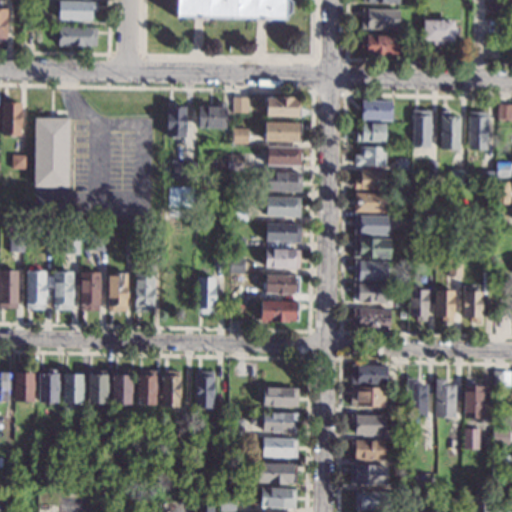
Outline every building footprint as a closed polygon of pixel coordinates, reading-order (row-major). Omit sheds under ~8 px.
[(288,0),(291,2),(291,12),(285,18),(282,18),(282,21),(172,18),(172,0),(288,0)] [(499,0),(499,13),(485,13),(485,0),(499,0)] [(96,3),(96,11),(92,11),(91,20),(56,19),(57,2),(96,3)] [(397,9),(397,30),(360,29),(360,8),(397,9)] [(453,21),(452,26),(458,26),(458,36),(452,36),(452,42),(442,42),(442,46),(431,45),(431,42),(421,42),(422,20),(453,21)] [(96,28),(95,47),(56,45),(56,27),(96,28)] [(22,29),(36,30),(35,44),(21,44),(22,29)] [(396,37),(396,55),(359,54),(360,36),(396,37)] [(10,103),(20,103),(19,136),(0,136),(0,97),(10,97),(10,103)] [(246,98),(245,114),(230,113),(231,97),(246,98)] [(292,99),(296,99),(296,107),(300,107),(300,117),(264,116),(264,98),(273,98),(273,97),(292,97),(292,99)] [(390,102),(390,121),(360,120),(360,101),(390,102)] [(174,107),(184,107),(184,116),(186,116),(186,133),(184,133),(184,138),(164,137),(164,102),(174,102),(174,107)] [(224,129),(197,129),(197,107),(215,107),(215,102),(225,102),(224,129)] [(511,120),(495,120),(495,105),(511,105),(511,120)] [(429,124),(430,125),(430,135),(429,135),(428,148),(410,147),(410,111),(429,111),(429,124)] [(448,116),(458,116),(457,150),(438,150),(438,111),(448,111),(448,116)] [(486,150),(466,150),(467,112),(486,113),(486,150)] [(66,188),(32,187),(33,118),(67,118),(66,188)] [(300,142),(262,141),(262,123),(300,123),(300,142)] [(384,142),(355,141),(355,131),(360,131),(360,123),(384,124),(384,142)] [(245,145),(231,145),(231,132),(245,132),(245,145)] [(299,166),(264,166),(265,147),(299,147),(299,166)] [(383,166),(353,166),(353,156),(359,156),(359,147),(384,147),(383,166)] [(26,170),(10,169),(11,155),(26,155),(26,170)] [(241,155),(241,171),(225,171),(225,168),(218,168),(218,156),(226,157),(226,155),(241,155)] [(407,170),(393,170),(393,160),(407,161),(407,170)] [(193,162),(192,181),(171,180),(172,161),(193,162)] [(436,178),(426,178),(426,162),(428,162),(437,162),(436,178)] [(508,178),(494,178),(494,162),(508,162),(508,178)] [(464,185),(448,185),(448,169),(464,169),(464,185)] [(383,189),(352,189),(352,179),(359,179),(359,171),(383,171),(383,189)] [(493,185),(479,185),(479,171),(493,171),(493,185)] [(299,192),(264,192),(264,172),(300,173),(299,192)] [(243,196),(230,196),(230,194),(230,179),(243,179),(243,196)] [(511,182),(511,187),(508,187),(508,204),(494,204),(494,182),(511,182)] [(387,212),(352,212),(352,193),(387,193),(387,212)] [(298,216),(263,216),(264,198),(299,198),(298,216)] [(246,221),(229,221),(230,206),(246,206),(246,221)] [(414,225),(401,225),(401,209),(414,209),(414,225)] [(385,236),(352,235),(353,216),(386,216),(385,236)] [(299,243),(263,242),(264,224),(299,224),(299,243)] [(105,251),(88,251),(88,250),(81,250),(81,231),(105,231),(105,251)] [(23,236),(23,253),(7,253),(8,236),(23,236)] [(78,255),(63,255),(63,236),(78,236),(78,255)] [(243,248),(228,248),(228,237),(243,238),(243,248)] [(389,258),(352,257),(352,239),(386,239),(389,239),(389,258)] [(132,256),(123,256),(123,242),(132,242),(132,256)] [(159,263),(146,263),(145,248),(159,248),(159,263)] [(298,268),(263,268),(263,250),(298,250),(298,268)] [(228,266),(212,266),(212,252),(227,252),(228,266)] [(243,258),(243,273),(228,273),(228,258),(243,258)] [(385,281),(357,281),(357,272),(353,272),(353,261),(385,262),(385,281)] [(460,278),(446,277),(446,261),(460,261),(460,278)] [(16,309),(0,309),(0,270),(16,271),(16,309)] [(63,272),(72,272),(71,310),(52,310),(52,272),(56,272),(56,270),(63,270),(63,272)] [(93,273),(99,273),(98,311),(78,310),(79,272),(87,273),(87,270),(94,271),(93,273)] [(43,310),(24,310),(25,271),(44,271),(43,310)] [(120,273),(126,273),(125,311),(106,311),(107,273),(115,273),(115,271),(120,271),(120,273)] [(152,312),(133,312),(133,274),(153,274),(152,312)] [(298,295),(263,294),(263,275),(298,276),(298,295)] [(213,314),(195,314),(195,278),(214,278),(213,314)] [(243,283),(243,300),(227,299),(228,282),(243,283)] [(385,303),(356,303),(356,300),(355,300),(355,294),(351,294),(351,283),(385,284),(385,303)] [(425,321),(415,321),(415,315),(407,315),(407,289),(426,290),(425,321)] [(452,322),(441,322),(441,317),(433,317),(433,290),(452,291),(452,322)] [(479,324),(470,323),(470,318),(461,318),(461,291),(479,291),(479,324)] [(297,322),(259,321),(259,301),(297,301),(297,322)] [(243,320),(228,320),(228,305),(243,305),(243,320)] [(388,310),(388,328),(351,327),(352,308),(388,310)] [(502,327),(492,326),(493,312),(503,312),(502,327)] [(385,385),(350,384),(350,365),(355,365),(385,365),(385,385)] [(7,381),(8,381),(8,389),(7,389),(7,401),(0,401),(0,366),(7,366),(7,381)] [(31,381),(33,381),(33,391),(31,391),(31,402),(12,402),(13,368),(31,368),(31,381)] [(80,374),(81,374),(81,383),(82,383),(81,392),(80,392),(80,404),(73,404),(73,413),(61,413),(62,368),(80,369),(80,374)] [(56,382),(57,382),(56,403),(36,402),(37,369),(56,369),(56,382)] [(105,383),(107,383),(106,392),(105,392),(105,404),(86,403),(86,369),(105,370),(105,383)] [(129,383),(131,383),(131,393),(129,393),(129,404),(110,404),(110,370),(129,370),(129,383)] [(154,385),(155,385),(155,394),(154,394),(153,405),(134,405),(135,370),(154,370),(154,385)] [(178,407),(159,407),(160,371),(178,371),(178,407)] [(509,387),(501,387),(501,386),(491,386),(491,372),(509,371),(509,387)] [(211,409),(193,408),(193,372),(212,372),(211,409)] [(415,384),(425,384),(425,417),(405,417),(405,379),(415,379),(415,384)] [(444,385),(453,385),(453,418),(433,417),(434,379),(444,379),(444,385)] [(472,385),(479,385),(479,386),(481,387),(481,419),(461,418),(462,381),(472,381),(472,385)] [(383,407),(349,406),(349,387),(383,388),(383,407)] [(296,407),(261,406),(261,388),(296,388),(296,407)] [(402,416),(389,416),(389,405),(403,405),(402,416)] [(296,432),(260,432),(260,424),(249,424),(249,413),(296,414),(296,432)] [(383,435),(353,434),(354,432),(352,432),(352,424),(349,424),(349,415),(383,416),(383,435)] [(187,420),(187,437),(176,437),(177,419),(187,420)] [(243,419),(242,437),(227,436),(228,419),(243,419)] [(224,436),(209,436),(209,422),(224,423),(224,436)] [(84,444),(76,444),(76,426),(84,426),(84,444)] [(476,450),(461,449),(462,428),(463,428),(477,429),(476,450)] [(507,445),(491,445),(491,430),(507,430),(507,445)] [(295,457),(261,457),(261,439),(295,439),(295,457)] [(383,460),(351,459),(352,449),(348,449),(349,440),(383,441),(383,460)] [(507,471),(490,471),(491,455),(507,455),(507,471)] [(294,464),(294,484),(285,484),(285,485),(266,484),(266,483),(256,483),(256,463),(294,464)] [(385,485),(348,484),(349,466),(385,466),(385,485)] [(294,489),(294,508),(259,507),(259,488),(294,489)] [(387,511),(359,510),(359,502),(353,502),(353,490),(387,491),(387,511)] [(234,496),(234,511),(218,511),(219,495),(234,496)] [(488,497),(487,511),(471,511),(472,497),(488,497)] [(207,504),(213,504),(212,511),(194,511),(195,504),(200,504),(201,499),(207,499),(207,504)]
